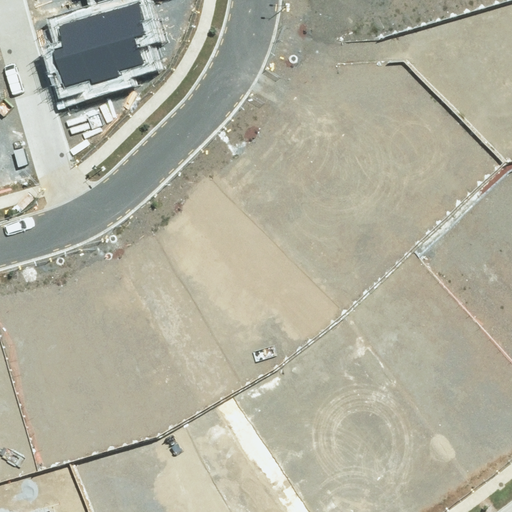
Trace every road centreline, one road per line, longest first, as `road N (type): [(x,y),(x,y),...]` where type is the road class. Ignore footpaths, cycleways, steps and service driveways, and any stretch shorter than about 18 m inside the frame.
road 1 (residential): [(70,218),(131,180),(232,69),(261,0)]
road 2 (residential): [(7,0),(70,218)]
